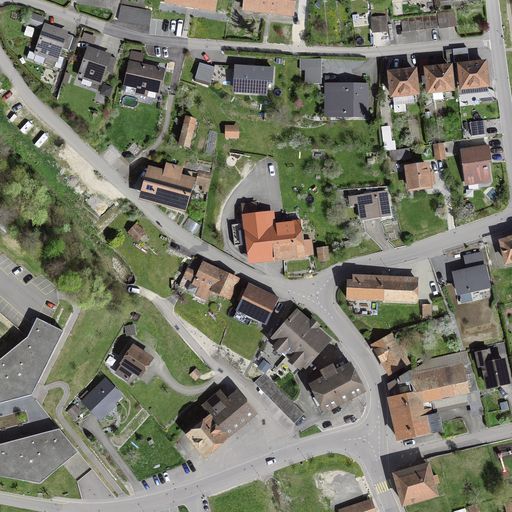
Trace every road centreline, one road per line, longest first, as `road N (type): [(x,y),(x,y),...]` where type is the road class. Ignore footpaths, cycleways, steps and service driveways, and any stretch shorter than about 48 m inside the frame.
road 1 (residential): [(497,39),(343,55),(152,45),(13,0)]
road 2 (residential): [(311,297),(261,279),(160,220),(37,108),(0,57)]
road 3 (residential): [(372,445),(337,440),(93,510)]
road 4 (residential): [(311,297),(333,278),(511,219)]
road 5 (residential): [(372,445),(373,375),(339,321),(311,297)]
road 6 (residential): [(375,461),(511,432)]
